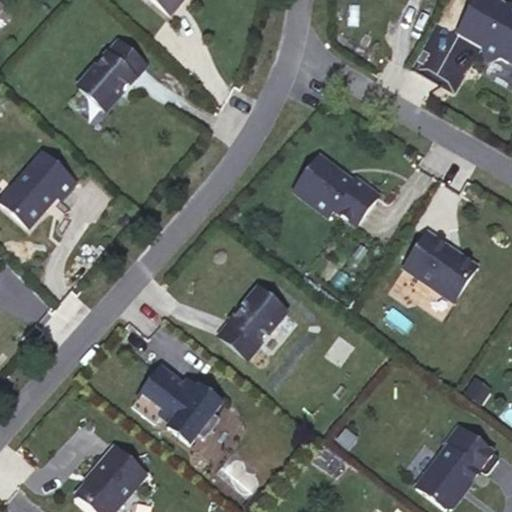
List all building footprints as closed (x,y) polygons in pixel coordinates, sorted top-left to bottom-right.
[(157,0),(172,13),(183,0),(157,0)] [(505,10),(487,0),(478,0),(460,33),(484,46),(489,61),(503,57),(511,61),(511,4),(507,5),(505,10)] [(507,5),(497,0),(487,0),(505,10),(507,5)] [(121,39),(81,87),(107,108),(147,61),(121,39)] [(44,153),(1,203),(30,228),(47,209),(47,205),(52,199),(54,201),(58,196),(62,199),(76,182),(44,153)] [(358,179),(355,182),(322,157),(299,187),(300,194),(330,218),(336,209),(357,226),(380,196),(358,179)] [(428,233),(404,268),(454,301),(478,266),(428,233)] [(261,289),(221,337),(247,358),(287,310),(261,289)] [(184,386),(162,369),(132,407),(155,424),(160,417),(171,424),(168,428),(190,445),(198,435),(204,440),(213,430),(220,419),(214,414),(222,404),(200,387),(198,390),(195,394),(184,386)] [(187,381),(184,386),(195,394),(198,390),(187,381)] [(474,382),(465,395),(481,406),(490,392),(474,382)] [(448,447),(416,488),(445,510),(452,509),(464,494),(462,492),(468,484),(470,486),(481,471),(485,475),(488,474),(499,461),(499,457),(459,427),(446,445),(448,447)] [(116,511),(148,476),(117,449),(94,474),(96,476),(81,493),(81,499),(95,511),(116,511)] [(257,501),(252,496),(244,506),(250,510),(257,501)]
